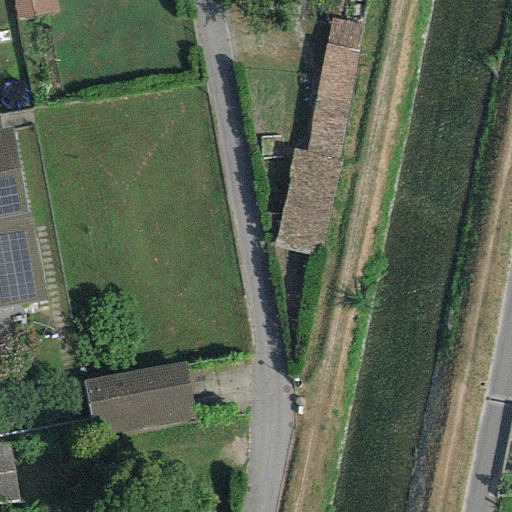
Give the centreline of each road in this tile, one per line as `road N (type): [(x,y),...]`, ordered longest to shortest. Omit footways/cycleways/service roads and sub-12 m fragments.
road 1 (residential): [(202,0),(281,376),(258,511)]
road 2 (unclassified): [(511,326),(476,511)]
